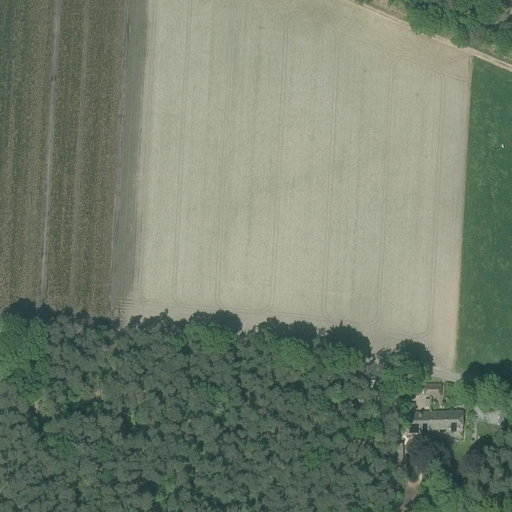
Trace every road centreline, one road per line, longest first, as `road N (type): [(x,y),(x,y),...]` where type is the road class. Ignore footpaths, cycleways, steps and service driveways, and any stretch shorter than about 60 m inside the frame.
road 1 (unclassified): [(511,384),(236,335),(0,324)]
road 2 (track): [(511,70),(341,0)]
